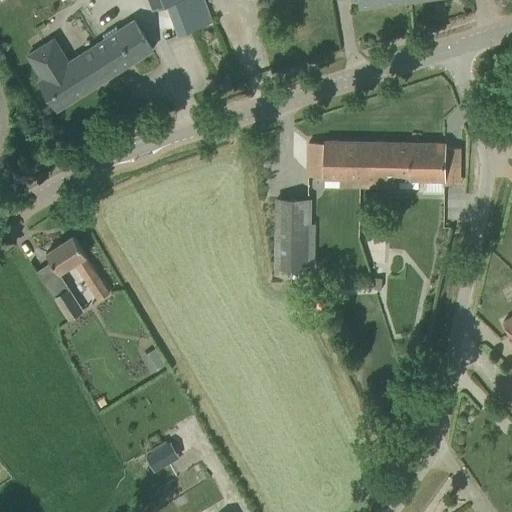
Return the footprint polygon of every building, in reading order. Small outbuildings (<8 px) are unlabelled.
[(44,44),(28,53),(43,77),(40,79),(47,91),(58,109),(151,50),(141,33),(134,21),(118,30),(116,26),(102,35),(104,38),(64,64),(49,40),(44,44)] [(340,188),(360,188),(361,141),(324,140),(324,142),(309,142),(308,177),(323,177),(323,179),(340,180),(340,188)] [(361,141),(360,188),(397,189),(397,180),(445,180),(445,143),(361,141)] [(312,224),(313,200),(281,199),(280,268),(315,269),(316,224),(312,224)] [(74,263),(98,300),(110,292),(86,255),(73,235),(46,252),(59,273),(74,263)] [(55,297),(70,320),(83,312),(68,289),(55,297)] [(511,316),(503,322),(511,337),(511,316)]
